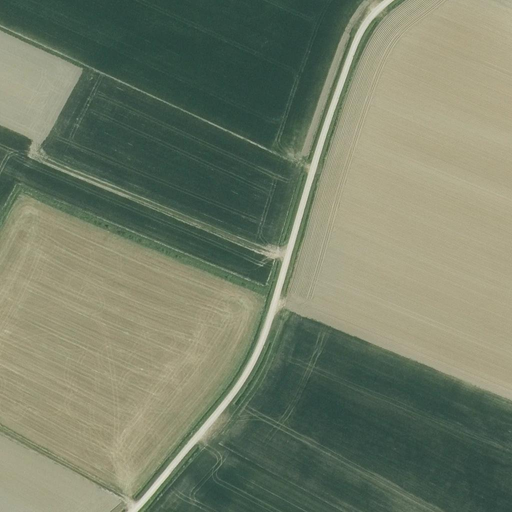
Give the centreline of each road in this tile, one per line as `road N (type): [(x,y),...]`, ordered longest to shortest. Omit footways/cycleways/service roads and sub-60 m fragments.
road 1 (unclassified): [(133,511),(231,395),(259,348),(352,48),(388,0)]
road 2 (track): [(288,254),(36,156)]
road 3 (track): [(136,508),(0,430)]
